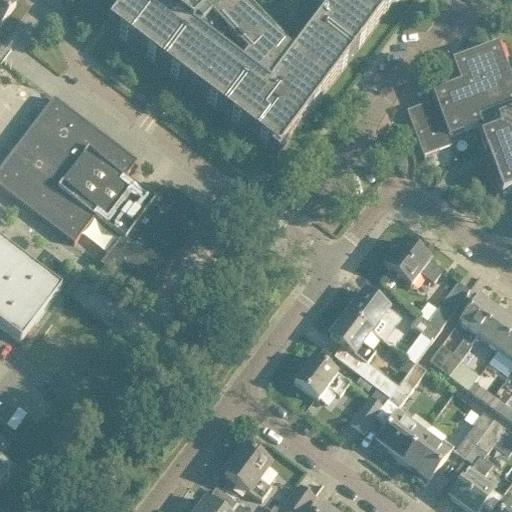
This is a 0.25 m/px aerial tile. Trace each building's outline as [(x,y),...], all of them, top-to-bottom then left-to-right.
[(0,0),(0,27),(15,7),(4,0),(0,0)] [(223,3),(226,0),(157,0),(153,5),(146,0),(129,0),(107,30),(277,157),(396,0),(337,0),(290,62),(287,59),(290,57),(236,0),(235,0),(229,8),(223,3)] [(434,104),(406,115),(423,159),(452,149),(449,141),(476,131),(485,155),(489,154),(499,180),(495,181),(501,197),(511,193),(511,89),(507,91),(497,65),(502,63),(497,48),(451,64),(459,86),(431,96),(434,104)] [(53,102),(0,170),(0,191),(73,248),(94,221),(120,241),(119,242),(99,268),(145,303),(165,276),(185,250),(208,220),(169,190),(165,187),(153,203),(125,181),(136,165),(131,161),(116,149),(91,130),(65,111),(53,101),(53,102)] [(392,256),(382,269),(410,290),(419,278),(432,288),(442,275),(403,245),(394,257),(392,256)] [(14,258),(7,253),(0,247),(0,330),(20,346),(60,293),(45,281),(14,258)] [(420,314),(417,318),(439,335),(469,294),(458,286),(437,314),(430,309),(424,316),(420,314)] [(399,322),(363,295),(346,317),(371,336),(380,324),(391,333),(399,322)] [(458,326),(477,341),(497,315),(477,300),(458,326)] [(511,333),(511,326),(497,315),(477,341),(496,355),(511,333)] [(373,358),(361,349),(371,336),(346,317),(329,340),(365,368),(373,358)] [(426,343),(430,346),(439,335),(417,318),(408,330),(426,343)] [(511,333),(496,355),(511,366),(511,333)] [(429,365),(448,380),(459,365),(471,349),(462,342),(451,358),(440,350),(429,365)] [(426,343),(421,349),(426,352),(430,346),(426,343)] [(348,388),(312,360),(293,386),(317,404),(327,391),(339,400),(348,388)] [(377,391),(390,401),(414,368),(407,363),(390,386),(378,378),(371,388),(376,392),(377,391)] [(459,365),(448,380),(467,394),(474,385),(473,385),(478,379),(459,365)] [(414,368),(390,401),(387,405),(397,413),(424,375),(414,368)] [(467,394),(486,408),(493,399),(474,385),(467,394)] [(363,437),(386,405),(387,405),(390,401),(377,391),(376,392),(350,428),(363,437)] [(511,414),(493,399),(486,408),(505,422),(511,414)] [(400,415),(376,447),(402,466),(422,439),(406,428),(410,422),(400,415)] [(464,463),(474,449),(492,425),(482,418),(454,456),(464,463)] [(492,425),(474,449),(486,457),(504,434),(492,425)] [(441,445),(437,451),(422,439),(402,466),(427,485),(451,453),(441,445)] [(256,486),(269,469),(244,451),(224,478),(261,505),(268,495),(256,486)] [(480,511),(492,495),(480,486),(487,475),(475,467),(449,502),(463,511),(480,511)] [(0,511),(17,511),(34,492),(13,476),(13,477),(10,481),(0,472),(0,511)] [(276,511),(273,509),(270,511),(305,511),(313,502),(299,492),(283,511),(276,511)] [(216,511),(204,503),(197,511),(216,511)]
